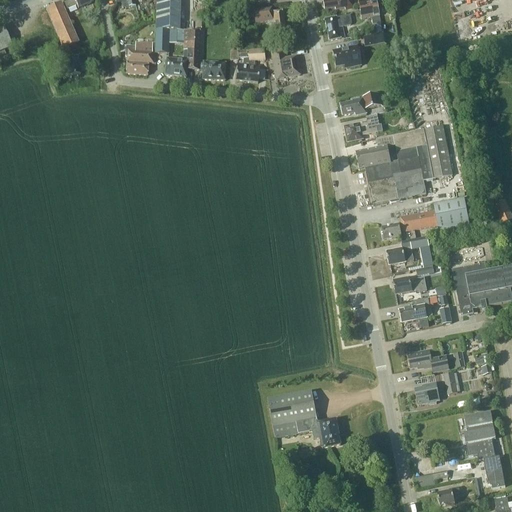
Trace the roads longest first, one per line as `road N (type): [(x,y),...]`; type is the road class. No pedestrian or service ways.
road 1 (residential): [(407,511),(324,102)]
road 2 (residential): [(324,102),(118,81),(102,0)]
road 3 (unknown): [(376,346),(487,325),(511,308)]
